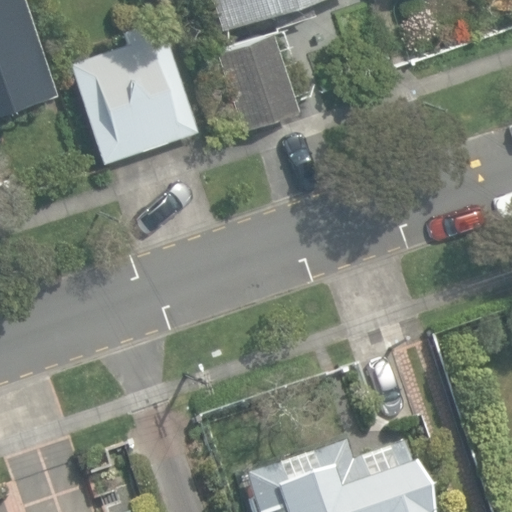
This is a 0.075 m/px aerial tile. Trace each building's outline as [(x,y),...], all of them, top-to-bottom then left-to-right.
[(0,0),(0,108),(48,93),(17,0),(0,0)] [(264,8),(270,28),(308,16),(302,0),(194,0),(203,27),(264,8)] [(59,60),(96,166),(193,132),(156,27),(148,29),(144,17),(116,27),(120,39),(59,60)] [(204,55),(230,131),(289,111),(264,35),(204,55)] [(346,368),(370,433),(415,417),(391,351),(346,368)] [(417,511),(394,442),(344,459),(338,441),(235,476),(247,511),(417,511)]
